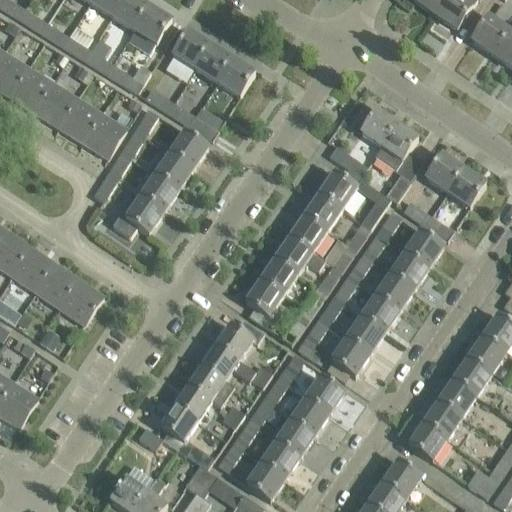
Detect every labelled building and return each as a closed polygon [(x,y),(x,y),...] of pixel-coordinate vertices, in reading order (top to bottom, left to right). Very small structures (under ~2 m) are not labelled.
[(1,0),(0,2),(0,10),(19,23),(25,13),(4,0),(1,0)] [(95,0),(91,8),(113,22),(126,0),(95,0)] [(126,0),(113,22),(135,36),(150,12),(131,0),(126,0)] [(416,0),(414,4),(435,19),(448,0),(416,0)] [(448,0),(436,19),(458,34),(469,18),(474,11),(478,4),(472,0),(448,0)] [(150,12),(135,36),(157,50),(172,26),(150,12)] [(19,23),(41,37),(47,27),(25,13),(19,23)] [(473,45),(495,60),(511,36),(489,21),(473,45)] [(41,37),(63,51),(69,41),(47,27),(41,37)] [(511,35),(511,36),(495,60),(511,71),(511,35)] [(173,60),(196,74),(211,50),(188,36),(173,60)] [(30,48),(40,55),(45,48),(35,41),(30,48)] [(63,51),(85,65),(91,55),(69,41),(63,51)] [(45,49),(39,59),(47,64),(53,54),(45,49)] [(196,74),(218,88),(233,64),(211,50),(196,74)] [(85,65),(107,79),(114,69),(91,55),(85,65)] [(60,56),(55,65),(63,71),(68,62),(60,56)] [(0,63),(0,95),(10,102),(29,72),(4,57),(0,63)] [(233,64),(218,88),(240,102),(256,78),(233,64)] [(114,69),(107,79),(138,98),(152,77),(141,70),(134,82),(114,69)] [(75,80),(82,85),(89,75),(81,70),(75,80)] [(10,102),(35,118),(54,88),(29,72),(10,102)] [(35,118),(59,133),(78,103),(54,88),(35,118)] [(104,96),(114,102),(119,94),(108,88),(104,96)] [(146,102),(168,117),(174,108),(152,93),(146,102)] [(59,133),(84,149),(103,119),(78,103),(59,133)] [(134,104),(130,111),(138,116),(143,109),(134,104)] [(168,117),(191,131),(196,122),(174,108),(168,117)] [(196,122),(191,131),(213,145),(219,136),(219,135),(225,126),(202,112),(196,122)] [(150,114),(136,136),(145,143),(159,121),(150,114)] [(362,138),(382,152),(398,129),(377,115),(362,138)] [(103,119),(84,149),(108,164),(127,134),(103,119)] [(398,129),(382,152),(376,161),(396,176),(419,143),(398,129)] [(136,136),(121,159),(131,165),(145,143),(136,136)] [(186,137),(171,159),(194,174),(209,153),(186,137)] [(349,174),(361,183),(368,172),(337,151),(330,161),(349,174)] [(121,159),(107,181),(117,187),(131,165),(121,159)] [(171,159),(156,180),(179,196),(194,174),(171,159)] [(426,183),(448,198),(464,174),(442,159),(426,183)] [(349,174),(343,183),(358,193),(363,196),(369,188),(361,183),(349,174)] [(464,174),(448,198),(470,213),(486,189),(464,174)] [(335,177),(320,199),(343,215),(357,195),(358,193),(343,183),(335,177)] [(156,180),(141,202),(164,218),(179,196),(156,180)] [(117,187),(107,181),(94,202),(104,208),(117,187)] [(387,201),(392,204),(397,208),(411,188),(400,181),(387,201)] [(377,207),(362,228),(371,234),(392,204),(387,201),(369,188),(363,196),(363,197),(377,207)] [(320,199),(305,220),(328,236),(343,215),(320,199)] [(164,218),(141,202),(133,214),(127,210),(113,231),(131,243),(138,232),(149,240),(164,218)] [(404,216),(426,231),(432,221),(410,206),(404,216)] [(382,232),(378,238),(387,245),(391,238),(402,223),(393,217),(382,232)] [(305,220),(290,242),(314,258),(328,236),(305,220)] [(432,221),(426,231),(448,246),(454,236),(432,221)] [(358,233),(347,249),(356,256),(367,240),(371,234),(362,228),(358,233)] [(0,248),(8,236),(0,230),(0,248)] [(0,248),(0,272),(12,281),(32,252),(8,236),(0,248)] [(421,236),(406,257),(430,274),(444,252),(421,236)] [(378,238),(363,260),(372,266),(387,245),(378,238)] [(290,242),(276,263),(299,279),(307,268),(319,276),(326,266),(314,258),(290,242)] [(344,253),(332,271),(342,277),(354,259),(356,256),(347,249),(344,253)] [(12,281),(36,298),(56,268),(32,252),(12,281)] [(406,257),(391,279),(415,295),(430,274),(406,257)] [(363,260),(348,281),(348,282),(358,288),(372,266),(363,260)] [(276,263),(261,285),(284,301),(299,279),(276,263)] [(36,298),(60,314),(80,285),(56,268),(36,298)] [(332,271),(318,292),(327,298),(342,277),(332,271)] [(391,279),(376,301),(400,317),(415,295),(391,279)] [(348,282),(333,303),(343,310),(358,288),(348,282)] [(80,285),(60,314),(85,330),(104,301),(80,285)] [(284,301),(261,285),(246,307),(269,323),(284,301)] [(314,298),(303,314),(312,320),(327,298),(318,292),(314,298)] [(376,301),(362,322),(385,339),(400,317),(376,301)] [(333,303),(319,325),(328,331),(343,310),(333,303)] [(0,306),(0,317),(3,319),(9,310),(1,305),(0,306)] [(312,320),(303,314),(288,336),(297,342),(312,320)] [(23,316),(17,325),(24,330),(30,321),(23,316)] [(511,329),(498,320),(484,342),(507,358),(511,350),(511,329)] [(362,322),(347,344),(370,360),(385,339),(362,322)] [(230,330),(216,350),(240,367),(254,346),(258,348),(265,338),(244,324),(237,334),(230,330)] [(328,331),(319,325),(299,354),(317,367),(323,358),(314,352),(328,331)] [(0,331),(0,344),(4,347),(10,338),(6,336),(0,331)] [(49,334),(40,347),(53,356),(62,343),(49,334)] [(484,342),(469,363),(492,379),(507,358),(484,342)] [(19,344),(14,351),(21,356),(30,362),(35,354),(26,349),(19,344)] [(370,360),(347,344),(332,366),(356,382),(370,360)] [(216,350),(203,371),(227,387),(234,376),(250,387),(252,385),(264,393),(269,386),(257,378),(240,367),(216,350)] [(293,363),(278,384),(288,391),(302,369),(293,363)] [(469,363),(454,385),(477,401),(492,379),(469,363)] [(257,378),(269,386),(274,379),(261,370),(257,378)] [(189,391),(213,407),(221,413),(235,392),(227,387),(203,371),(189,391)] [(46,373),(41,382),(49,387),(54,378),(46,373)] [(0,409),(14,388),(0,378),(0,409)] [(321,382),(306,403),(330,419),(345,398),(321,382)] [(278,384),(264,406),(273,412),(288,391),(278,384)] [(454,385),(439,407),(463,423),(477,401),(454,385)] [(14,388),(0,409),(0,420),(19,433),(39,403),(14,388)] [(189,391),(175,411),(199,427),(213,407),(189,391)] [(306,403),(292,425),(315,441),(330,419),(306,403)] [(264,406),(249,428),(258,434),(273,412),(264,406)] [(439,407),(424,428),(448,444),(463,423),(439,407)] [(199,427),(175,411),(161,432),(185,448),(199,427)] [(234,411),(229,418),(241,426),(246,419),(234,411)] [(241,426),(229,418),(224,425),(236,434),(241,426)] [(292,425),(277,447),(300,463),(315,441),(292,425)] [(249,428),(234,449),(243,456),(258,434),(249,428)] [(448,444),(424,428),(410,450),(433,466),(448,444)] [(147,451),(155,457),(163,444),(156,439),(147,451)] [(277,447),(262,468),(286,484),(300,463),(277,447)] [(243,456),(234,449),(219,471),(229,477),(243,456)] [(187,461),(208,475),(215,465),(194,450),(187,461)] [(511,456),(508,454),(493,475),(502,481),(511,466),(511,456)] [(399,466),(384,487),(407,504),(422,482),(399,466)] [(286,484),(262,468),(247,490),(271,506),(286,484)] [(185,491),(197,499),(211,478),(200,470),(185,491)] [(127,482),(111,505),(121,511),(136,511),(155,485),(135,471),(127,483),(127,482)] [(502,481),(493,475),(489,482),(478,474),(468,490),(487,503),(502,481)] [(211,478),(197,499),(187,511),(208,511),(212,508),(204,503),(218,482),(211,478)] [(155,485),(136,511),(166,511),(168,511),(156,503),(165,490),(156,483),(155,485)] [(504,511),(511,501),(511,488),(508,486),(494,508),(500,511),(504,511)] [(384,487),(369,509),(373,511),(401,511),(407,504),(384,487)] [(262,511),(244,500),(237,510),(236,511),(262,511)]
